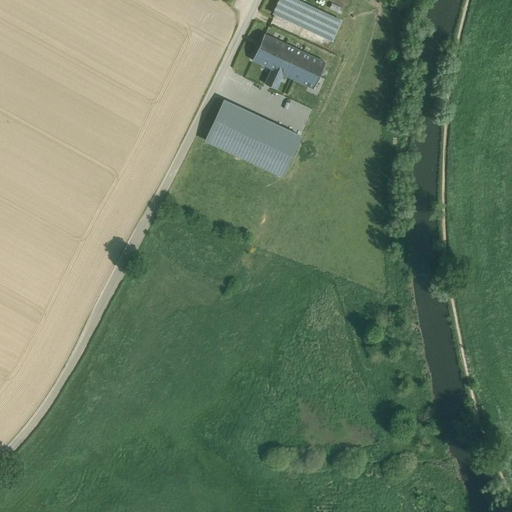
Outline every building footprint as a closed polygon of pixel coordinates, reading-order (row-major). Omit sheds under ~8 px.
[(279,0),(274,12),(299,23),(308,5),(296,0),(279,0)] [(322,12),(308,5),(299,23),(313,30),(322,12)] [(336,14),(339,14),(340,8),(330,6),(329,14),(335,16),(336,14)] [(322,12),(313,30),(331,38),(340,20),(322,12)] [(274,70),(286,44),(264,34),(252,60),(271,69),(274,70)] [(286,44),(274,70),(283,74),(313,88),(325,62),(286,44)] [(274,70),(271,69),(264,83),(276,89),(283,74),(274,70)] [(224,100),(205,140),(281,175),(300,135),(224,100)]
